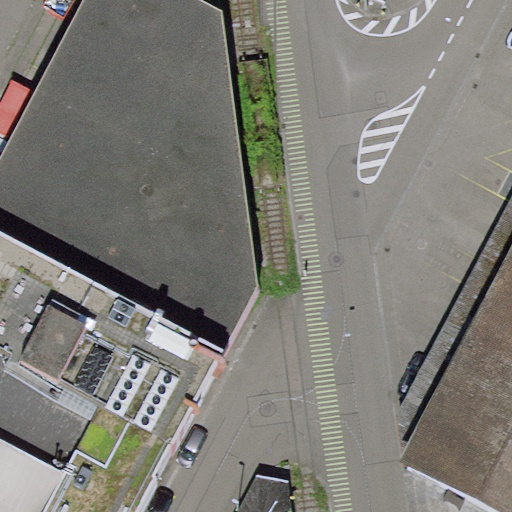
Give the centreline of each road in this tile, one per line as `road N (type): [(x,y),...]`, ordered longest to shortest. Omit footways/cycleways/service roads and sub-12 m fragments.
road 1 (unclassified): [(459,0),(319,265)]
road 2 (unclassified): [(319,265),(189,511)]
road 3 (unclassified): [(319,265),(282,0)]
road 4 (unclassified): [(319,265),(351,511)]
